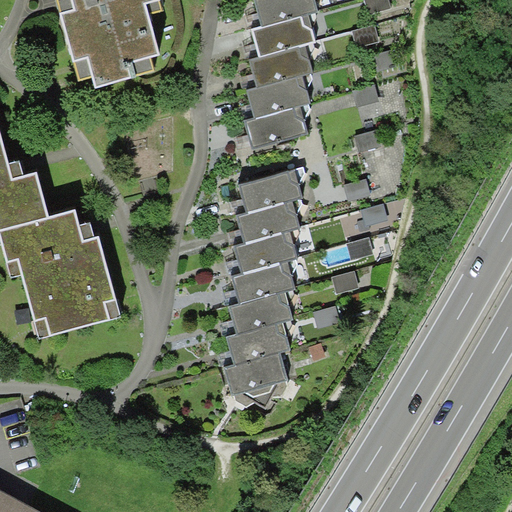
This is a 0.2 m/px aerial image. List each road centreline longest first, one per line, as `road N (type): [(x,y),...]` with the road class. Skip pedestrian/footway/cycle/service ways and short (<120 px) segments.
road 1 (motorway): [(511,217),(345,511)]
road 2 (motorway): [(405,511),(511,319)]
